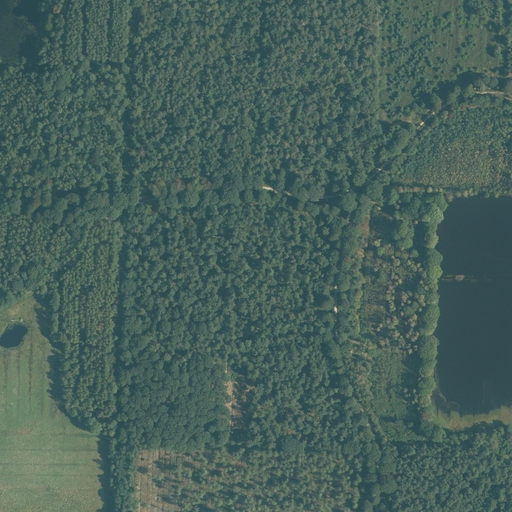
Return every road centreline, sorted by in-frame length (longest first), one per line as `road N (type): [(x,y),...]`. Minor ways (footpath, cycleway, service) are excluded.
road 1 (track): [(130,0),(114,442),(369,453)]
road 2 (track): [(347,195),(328,263),(327,336),(336,380),(369,453),(373,511)]
road 3 (track): [(511,457),(369,453)]
